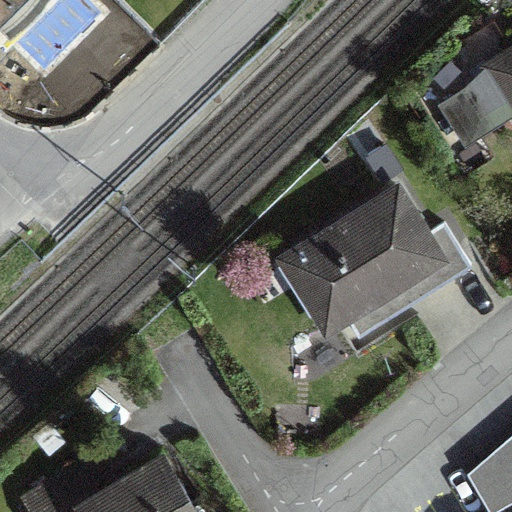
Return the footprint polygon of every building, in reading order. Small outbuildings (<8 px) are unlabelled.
[(0,0),(0,14),(14,0),(0,0)] [(511,107),(511,50),(499,59),(511,79),(511,91),(504,96),(511,107)] [(468,266),(441,223),(424,234),(395,188),(280,260),(282,261),(300,250),(342,316),(343,315),(356,336),(468,266)] [(491,506),(511,494),(511,425),(468,462),(491,506)] [(192,511),(160,458),(95,497),(76,465),(24,496),(32,511),(192,511)]
